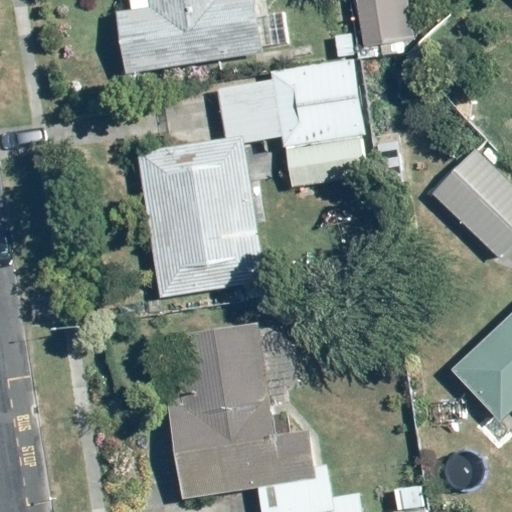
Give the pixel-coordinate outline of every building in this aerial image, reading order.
[(148,0),(149,4),(114,10),(125,74),(262,52),(253,0),(148,0)] [(355,0),(360,45),(412,39),(407,0),(355,0)] [(246,134),(247,140),(284,135),(291,186),(369,176),(354,59),(270,70),(271,78),(221,84),(228,137),(246,134)] [(243,137),(137,153),(160,300),(266,283),(243,137)] [(511,242),(511,182),(476,149),(434,193),(500,255),(511,242)] [(511,308),(449,366),(500,421),(511,409),(511,308)] [(277,434),(259,322),(160,338),(185,497),(315,476),(308,429),(277,434)]
